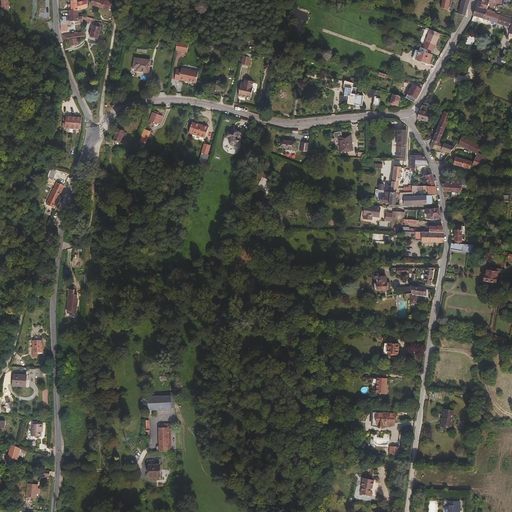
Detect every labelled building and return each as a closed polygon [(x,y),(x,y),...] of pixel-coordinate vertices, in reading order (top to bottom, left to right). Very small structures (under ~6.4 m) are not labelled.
[(87,7),(87,1),(78,2),(78,0),(71,1),(71,4),(68,4),(69,11),(77,10),(87,7)] [(102,8),(104,1),(101,0),(91,0),(91,4),(102,8)] [(109,10),(111,3),(105,0),(104,1),(102,8),(109,10)] [(464,16),(469,0),(462,0),(458,14),(464,16)] [(487,1),(487,0),(478,0),(477,6),(487,9),(488,5),(486,5),(487,1)] [(502,25),(505,17),(494,14),(495,11),(487,9),(477,6),(473,15),(484,19),(502,25)] [(511,19),(505,17),(502,25),(511,27),(509,32),(511,32),(511,19)] [(98,38),(101,28),(100,28),(101,23),(96,22),(95,26),(93,26),(90,36),(98,38)] [(436,44),(440,33),(431,29),(423,47),(433,51),(435,44),(436,44)] [(501,57),(507,59),(509,51),(504,49),(501,57)] [(429,63),(432,55),(419,51),(417,56),(416,59),(429,63)] [(248,65),(250,56),(242,55),(241,63),(248,65)] [(148,72),(150,60),(135,57),(133,67),(143,69),(143,71),(148,72)] [(196,83),(198,72),(181,69),(180,71),(176,70),(176,71),(189,72),(189,81),(196,83)] [(189,81),(189,72),(176,71),(175,80),(179,81),(180,80),(189,81)] [(224,91),(225,83),(216,81),(214,88),(224,91)] [(250,99),(252,88),(252,87),(252,83),(244,81),(243,83),(240,83),(237,97),(242,98),(243,97),(250,99)] [(355,96),(355,95),(356,94),(357,92),(356,90),(355,90),(350,88),(351,84),(346,82),(343,97),(346,97),(345,105),(361,108),(363,98),(359,97),(359,96),(357,96),(357,97),(355,96)] [(414,102),(421,89),(413,85),(406,98),(414,102)] [(375,94),(376,90),(366,87),(365,93),(369,94),(369,96),(374,97),(375,94)] [(398,106),(401,96),(393,94),(390,104),(398,106)] [(431,114),(433,109),(422,105),(419,111),(418,119),(427,122),(428,119),(430,120),(432,114),(431,114)] [(160,124),(163,117),(158,115),(158,112),(155,111),(154,113),(153,113),(149,122),(150,122),(149,124),(153,126),(153,124),(154,124),(155,122),(160,124)] [(439,142),(451,114),(444,112),(434,138),(430,136),(428,132),(421,135),(424,140),(428,139),(433,141),(433,140),(438,143),(439,143),(439,142)] [(80,129),(81,118),(79,118),(74,117),(66,117),(65,117),(63,117),(63,119),(65,119),(65,128),(80,129)] [(205,138),(208,127),(192,122),(190,129),(194,130),(193,134),(193,135),(205,138)] [(238,138),(239,136),(239,135),(241,134),(242,132),(233,128),(230,131),(229,136),(229,137),(231,137),(230,140),(232,145),(233,146),(235,146),(236,145),(238,143),(239,142),(239,141),(238,141),(237,141),(237,139),(238,138)] [(119,142),(124,132),(120,130),(118,130),(114,140),(119,142)] [(405,154),(406,145),(405,144),(406,130),(398,130),(397,139),(397,143),(398,143),(397,154),(405,154)] [(352,150),(351,134),(341,135),(341,131),(335,132),(334,133),(334,136),(335,137),(338,137),(339,151),(352,150)] [(480,147),(462,137),(461,140),(458,145),(477,154),(480,148),(480,147)] [(293,149),(295,143),(279,139),(277,145),(285,147),(285,148),(293,149)] [(449,153),(457,144),(455,142),(451,146),(439,142),(439,143),(438,143),(433,140),(433,141),(430,148),(449,153)] [(208,154),(210,146),(205,144),(202,152),(208,154)] [(483,163),(486,157),(479,154),(481,149),(480,148),(477,154),(472,164),(480,166),(482,163),(483,163)] [(206,168),(210,155),(208,154),(202,152),(198,166),(206,168)] [(428,165),(426,159),(424,156),(415,156),(415,165),(428,165)] [(461,167),(463,160),(455,158),(453,165),(461,167)] [(470,169),(471,162),(466,160),(466,159),(463,159),(463,160),(461,167),(470,169)] [(399,178),(401,167),(393,167),(391,182),(390,193),(396,193),(397,183),(399,178)] [(435,186),(433,177),(432,174),(425,175),(428,186),(435,186)] [(461,192),(462,185),(461,185),(461,180),(445,179),(445,184),(442,184),(444,198),(446,197),(446,192),(461,192)] [(59,196),(63,187),(55,183),(45,204),(54,208),(59,196)] [(412,204),(412,196),(412,192),(400,193),(399,197),(404,197),(404,204),(412,204)] [(426,203),(426,196),(412,196),(412,204),(426,203)] [(378,217),(380,208),(365,205),(364,210),(363,214),(378,217)] [(440,216),(439,208),(433,209),(426,209),(427,218),(434,217),(434,219),(437,219),(437,217),(440,216)] [(407,219),(408,209),(404,209),(399,212),(399,219),(403,219),(407,219)] [(463,239),(464,231),(462,231),(462,227),(455,227),(454,244),(461,244),(461,241),(461,239),(463,239)] [(443,242),(444,234),(443,234),(442,233),(429,233),(422,232),(421,240),(421,241),(443,242)] [(477,247),(477,246),(474,245),(461,244),(454,244),(451,243),(450,250),(473,252),(473,248),(475,248),(476,248),(477,247)] [(500,277),(501,269),(490,267),(489,270),(487,270),(486,275),(484,274),(483,281),(495,283),(497,276),(500,277)] [(431,283),(433,268),(426,268),(423,282),(431,283)] [(390,289),(389,282),(386,282),(385,276),(379,276),(378,275),(377,273),(376,273),(374,273),(373,275),(373,278),(375,279),(376,279),(377,281),(378,290),(379,291),(381,291),(382,290),(390,289)] [(424,295),(424,288),(418,287),(410,286),(410,287),(412,293),(412,297),(413,298),(414,300),(419,299),(418,295),(416,296),(416,294),(424,295)] [(77,312),(78,301),(76,301),(77,294),(74,294),(74,289),(68,289),(67,300),(68,300),(67,312),(77,312)] [(399,354),(400,344),(388,343),(387,353),(399,354)] [(29,387),(29,375),(13,374),(13,386),(29,387)] [(376,378),(376,395),(387,395),(388,378),(376,378)] [(171,409),(170,398),(173,398),(173,396),(147,397),(148,410),(171,409)] [(451,428),(454,410),(444,409),(443,417),(442,426),(451,428)] [(394,419),(394,413),(377,412),(376,424),(378,424),(378,426),(383,427),(383,425),(391,425),(391,419),(394,419)] [(42,432),(42,430),(43,430),(44,424),(33,422),(31,435),(41,437),(42,432)] [(50,454),(50,449),(42,445),(41,450),(50,454)] [(17,459),(20,451),(23,451),(23,450),(18,448),(10,446),(6,460),(10,461),(12,461),(12,458),(17,459)] [(161,477),(160,464),(148,465),(149,477),(161,477)] [(369,490),(369,488),(371,488),(372,481),(361,480),(360,489),(359,497),(371,498),(371,494),(369,493),(369,490)] [(36,497),(38,485),(30,484),(29,497),(36,497)] [(457,511),(459,501),(448,500),(448,505),(447,511),(446,511),(457,511)]
